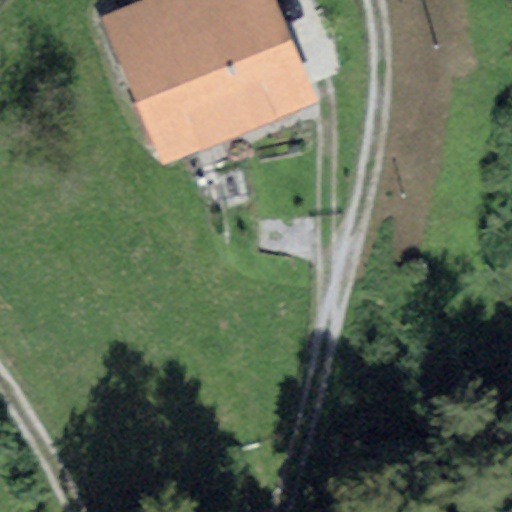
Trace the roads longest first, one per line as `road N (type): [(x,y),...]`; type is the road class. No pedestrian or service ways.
road 1 (track): [(378,0),(385,104),(377,165),(283,511)]
road 2 (track): [(74,511),(0,377)]
